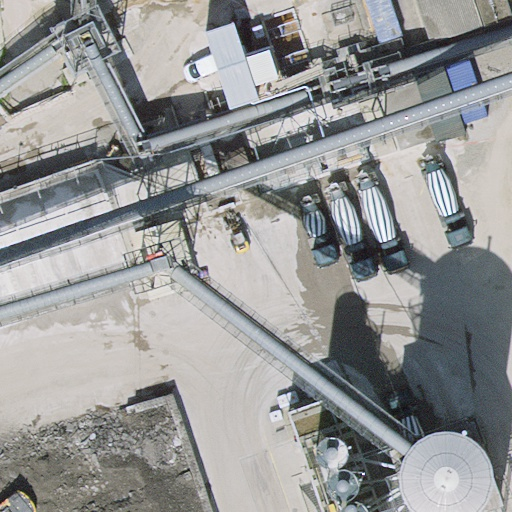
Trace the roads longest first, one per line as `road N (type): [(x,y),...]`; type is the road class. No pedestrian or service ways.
road 1 (unknown): [(285,511),(247,414),(218,370),(161,350),(0,358)]
road 2 (unknown): [(482,511),(379,212)]
